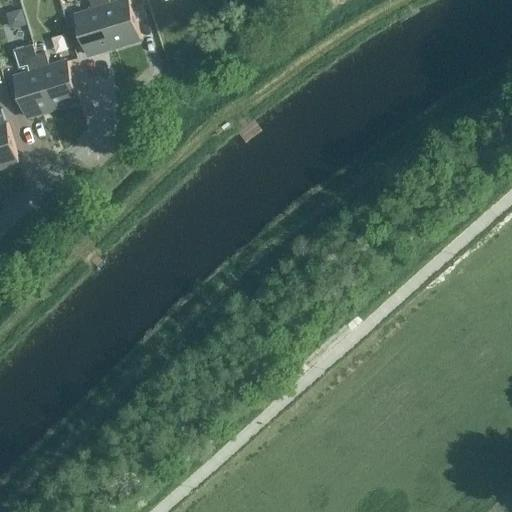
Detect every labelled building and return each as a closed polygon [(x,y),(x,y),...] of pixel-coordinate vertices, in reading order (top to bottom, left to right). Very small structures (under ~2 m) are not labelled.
[(89,55),(116,47),(101,0),(91,0),(95,10),(77,15),(89,55)] [(101,0),(116,47),(143,39),(131,0),(127,0),(113,4),(111,0),(101,0)] [(29,10),(14,10),(15,25),(30,24),(29,10)] [(55,109),(39,54),(36,44),(15,50),(21,69),(29,67),(30,73),(16,77),(28,117),(55,109)] [(47,51),(39,54),(55,109),(82,101),(70,61),(52,66),(47,51)] [(6,123),(2,108),(0,108),(0,168),(21,162),(9,122),(6,123)]
